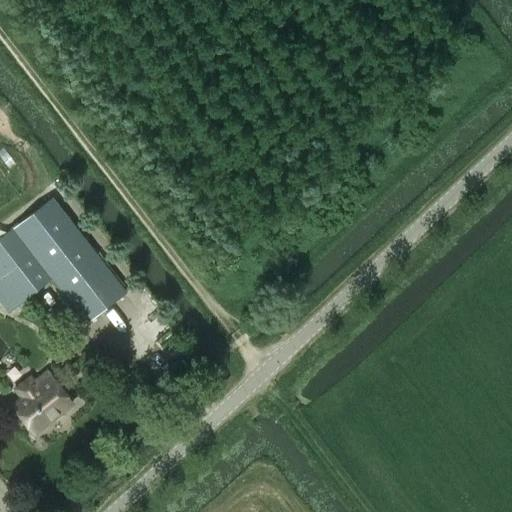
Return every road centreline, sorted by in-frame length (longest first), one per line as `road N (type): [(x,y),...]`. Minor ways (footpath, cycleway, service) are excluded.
road 1 (unclassified): [(116,511),(266,379),(511,138)]
road 2 (track): [(266,379),(0,33)]
